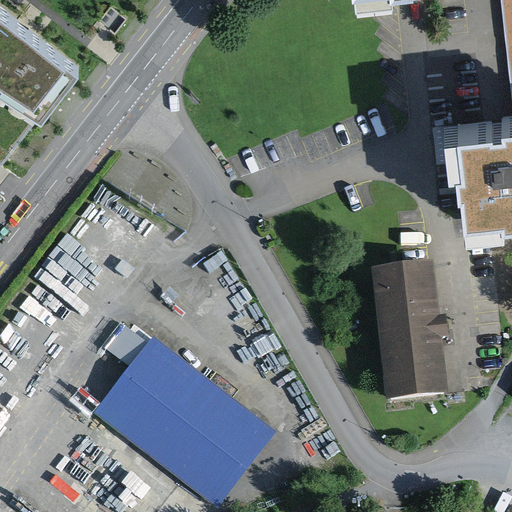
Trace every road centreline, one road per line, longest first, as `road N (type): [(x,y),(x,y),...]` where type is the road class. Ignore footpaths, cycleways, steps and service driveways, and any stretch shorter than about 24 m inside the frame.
road 1 (residential): [(121,96),(174,144),(226,218),(374,464),(412,479),(487,464),(511,474)]
road 2 (secondary): [(0,253),(121,96)]
road 3 (secondary): [(121,96),(197,0)]
